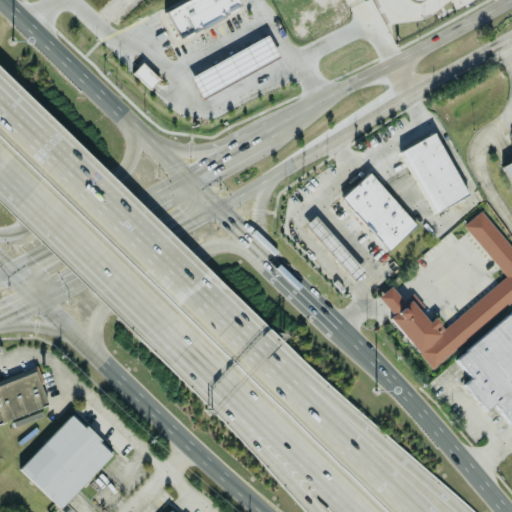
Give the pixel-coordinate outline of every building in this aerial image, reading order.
[(240,8),(235,0),(182,0),(164,8),(176,37),(240,8)] [(278,57),(268,35),(189,74),(199,96),(278,57)] [(511,183),(511,128),(509,130),(511,136),(511,158),(502,163),(511,183)] [(464,196),(434,132),(400,148),(430,213),(464,196)] [(385,251),(415,226),(368,172),(339,197),(385,251)] [(511,299),(511,248),(481,210),(463,224),(504,276),(443,326),(434,315),(428,320),(418,308),(422,304),(413,293),(403,301),(390,284),(375,297),(430,365),(511,299)] [(351,281),(362,272),(314,214),(303,224),(351,281)] [(506,420),(511,415),(511,319),(507,313),(453,356),(469,376),(462,382),(484,411),(493,404),(506,420)] [(0,420),(48,404),(35,366),(0,377),(0,420)] [(18,466),(58,506),(111,452),(71,412),(18,466)]
